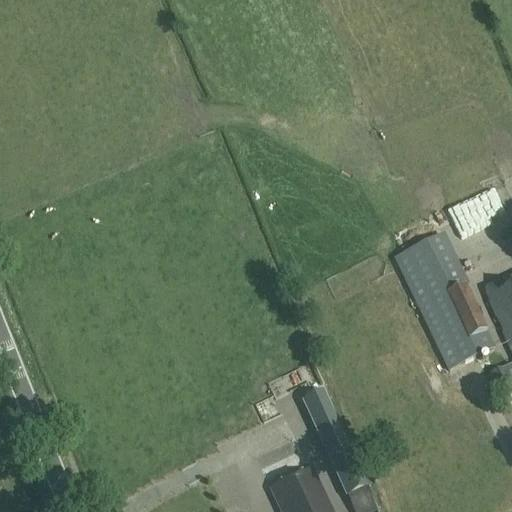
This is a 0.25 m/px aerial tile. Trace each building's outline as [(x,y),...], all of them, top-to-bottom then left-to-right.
[(475,194),(481,209),(494,204),(489,189),(475,194)] [(452,257),(443,237),(399,256),(408,276),(452,257)] [(452,257),(408,276),(432,331),(476,311),(452,257)] [(511,275),(484,289),(504,331),(501,333),(511,355),(511,364),(488,376),(497,394),(511,386),(511,275)] [(476,311),(432,331),(450,371),(494,351),(476,311)] [(265,380),(268,399),(282,396),(278,377),(265,380)] [(346,442),(324,393),(302,402),(345,499),(347,498),(353,511),(376,511),(367,490),(346,442)] [(238,421),(212,423),(214,458),(244,457),(243,429),(238,430),(238,421)] [(259,476),(276,470),(273,460),(255,466),(259,476)] [(331,511),(312,472),(271,491),(280,511),(331,511)]
